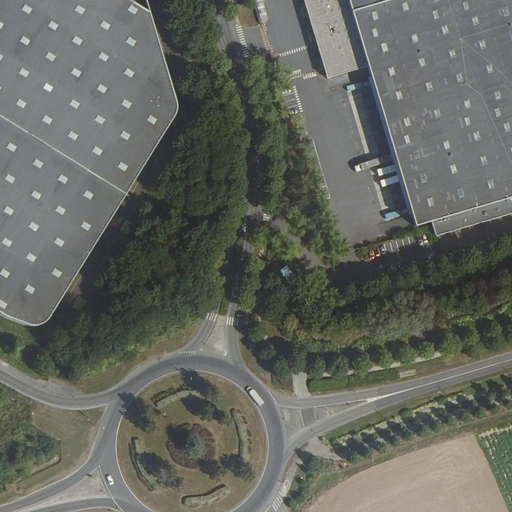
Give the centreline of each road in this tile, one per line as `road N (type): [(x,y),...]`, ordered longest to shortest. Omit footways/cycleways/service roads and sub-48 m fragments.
road 1 (unknown): [(245,229),(305,257),(339,262),(511,214)]
road 2 (unclassified): [(248,208),(253,164),(244,108),(212,0)]
road 3 (unknown): [(293,30),(359,208)]
road 4 (unclassified): [(248,208),(212,316),(169,368)]
road 5 (unclassified): [(234,377),(232,321),(248,208)]
road 6 (secondary): [(272,470),(313,430),(389,395)]
road 7 (primary): [(129,392),(48,399),(0,372)]
road 8 (secondary): [(389,395),(258,399)]
road 9 (secondary): [(511,359),(389,395)]
road 10 (secondary): [(107,448),(73,479),(0,511)]
